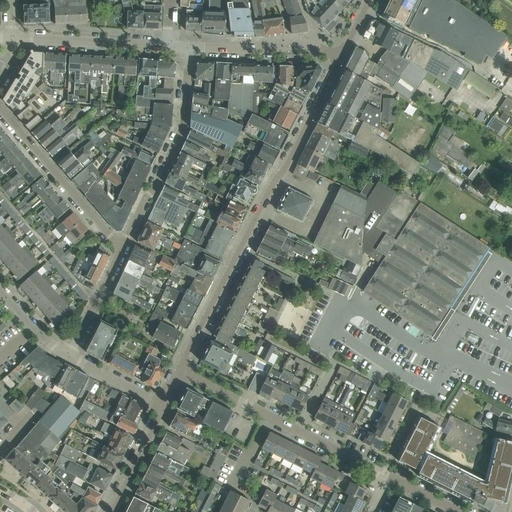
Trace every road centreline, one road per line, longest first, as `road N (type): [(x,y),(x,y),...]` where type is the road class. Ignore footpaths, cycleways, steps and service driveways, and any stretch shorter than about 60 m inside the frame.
road 1 (residential): [(179,372),(339,59)]
road 2 (residential): [(187,46),(180,133),(120,249)]
road 3 (residential): [(163,405),(51,345),(0,288)]
road 4 (residential): [(0,108),(120,249)]
road 5 (residential): [(187,46),(306,44),(339,59)]
road 6 (residential): [(12,38),(166,45)]
road 7 (residential): [(299,431),(179,372)]
